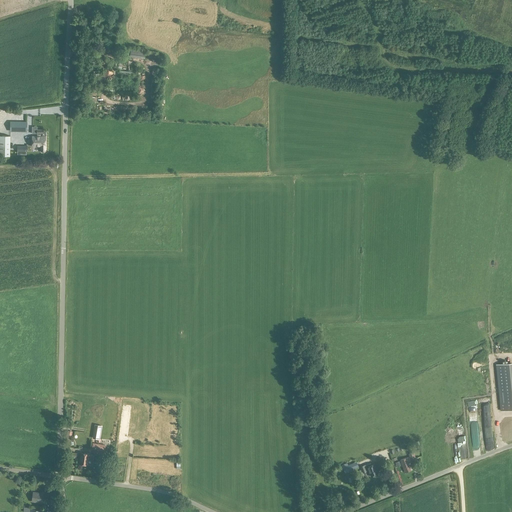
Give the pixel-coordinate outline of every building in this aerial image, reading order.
[(27,121),(10,121),(10,130),(27,130),(27,121)] [(45,147),(46,137),(43,137),(43,134),(43,130),(37,130),(37,133),(39,134),(39,136),(32,136),(32,146),(41,147),(40,150),(45,150),(45,147)] [(10,136),(0,135),(0,157),(9,158),(10,136)] [(511,409),(511,362),(496,364),(501,411),(511,409)] [(121,402),(119,433),(126,434),(127,429),(129,403),(121,402)] [(486,439),(492,438),(488,406),(482,406),(486,439)] [(470,425),(473,444),(479,444),(476,424),(470,425)] [(100,429),(95,428),(93,438),(100,439),(102,426),(100,426),(100,429)] [(89,454),(81,453),(79,464),(88,465),(89,454)] [(400,460),(402,463),(405,473),(411,471),(406,458),(400,460)] [(377,470),(375,467),(374,464),(366,468),(367,471),(368,471),(371,477),(378,474),(376,471),(377,470)] [(32,501),(42,502),(43,494),(33,493),(32,501)]
